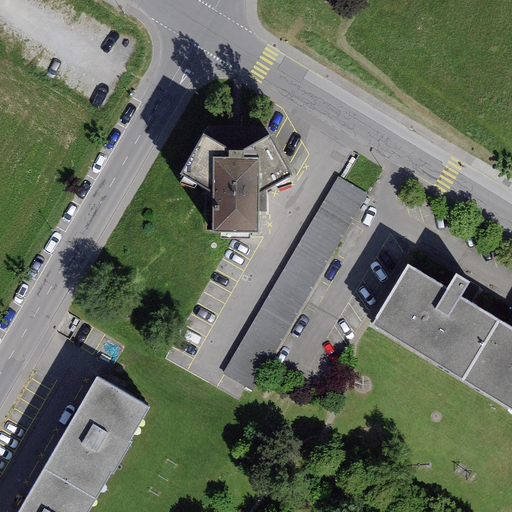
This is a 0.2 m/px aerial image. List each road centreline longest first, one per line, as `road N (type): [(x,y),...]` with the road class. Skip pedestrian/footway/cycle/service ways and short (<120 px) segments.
road 1 (residential): [(0,374),(205,26)]
road 2 (residential): [(511,211),(205,26)]
